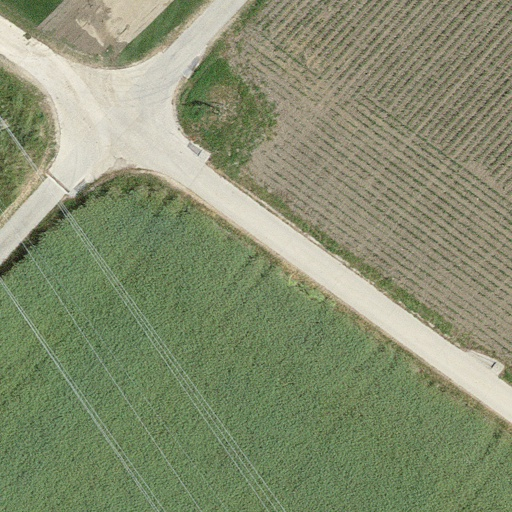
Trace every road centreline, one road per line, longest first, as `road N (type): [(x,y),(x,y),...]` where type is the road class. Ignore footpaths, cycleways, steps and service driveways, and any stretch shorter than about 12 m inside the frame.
road 1 (track): [(0,36),(511,408)]
road 2 (track): [(221,0),(0,237)]
